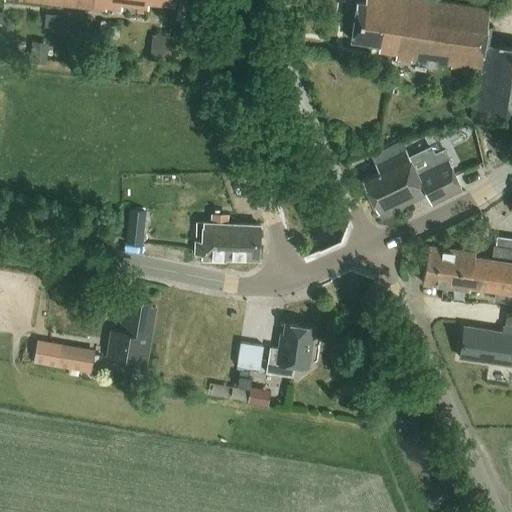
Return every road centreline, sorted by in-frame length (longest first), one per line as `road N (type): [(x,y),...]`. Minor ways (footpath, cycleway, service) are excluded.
road 1 (tertiary): [(0,247),(250,288),(296,278)]
road 2 (unclassified): [(296,278),(208,75),(200,0)]
road 3 (tertiary): [(499,511),(372,245)]
road 4 (unclassified): [(372,245),(294,75),(283,0)]
road 5 (tertiary): [(372,245),(511,173)]
